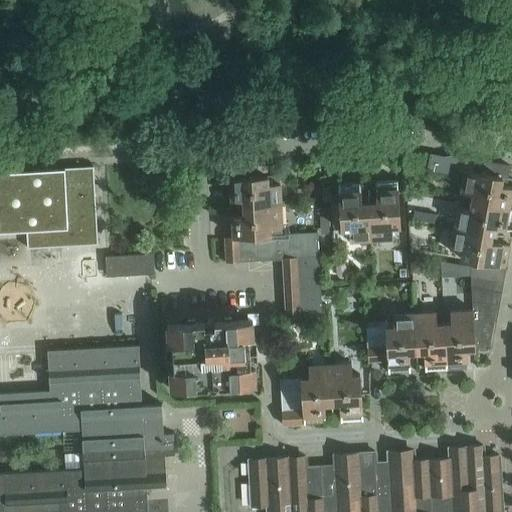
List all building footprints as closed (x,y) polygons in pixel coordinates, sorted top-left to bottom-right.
[(473,194),(471,201),(511,208),(511,187),(501,185),(502,177),(508,178),(510,166),(451,155),(450,160),(444,159),(445,157),(430,154),(427,170),(457,175),(458,170),(465,171),(461,192),(473,194)] [(243,199),(243,207),(281,205),(280,184),(268,184),(268,176),(258,177),(257,164),(221,166),(222,180),(230,180),(231,200),(243,199)] [(94,167),(0,172),(0,231),(26,230),(28,249),(98,245),(94,167)] [(377,202),(369,202),(371,240),(393,239),(392,227),(400,226),(398,180),(376,182),(377,202)] [(371,240),(369,202),(361,202),(360,182),(338,184),(341,230),(350,229),(350,241),(371,240)] [(330,187),(322,187),(322,202),(331,202),(330,187)] [(458,207),(455,228),(492,234),(493,227),(511,230),(511,208),(471,201),(470,209),(458,207)] [(232,215),(233,237),(271,235),(270,226),(282,226),(281,205),(243,207),(244,214),(232,215)] [(425,213),(423,222),(435,224),(437,216),(425,213)] [(492,234),(455,228),(451,248),(462,251),(461,259),(470,260),(506,267),(510,246),(490,242),(492,234)] [(317,233),(271,235),(233,237),(225,238),(226,262),(283,259),(319,257),(317,233)] [(283,259),(283,270),(319,268),(319,257),(283,259)] [(506,267),(470,260),(471,266),(471,267),(471,273),(504,279),(506,267)] [(471,266),(461,264),(461,275),(471,275),(471,273),(471,267),(471,266)] [(319,268),(283,270),(284,282),(320,280),(319,268)] [(504,279),(471,273),(471,275),(472,284),(502,290),(504,279)] [(320,280),(284,282),(285,294),(321,292),(320,280)] [(502,290),(472,284),(473,310),(475,354),(491,353),(502,290)] [(321,292),(285,294),(285,305),(321,303),(321,292)] [(321,303),(285,305),(286,318),(322,316),(321,303)] [(452,323),(444,324),(447,370),(468,368),(467,354),(475,354),(473,310),(451,311),(452,323)] [(436,312),(415,313),(417,351),(424,351),(425,371),(447,370),(444,324),(436,324),(436,312)] [(394,327),(386,327),(388,361),(389,373),(410,372),(409,352),(417,351),(415,313),(393,315),(394,327)] [(168,344),(166,344),(167,371),(170,371),(171,390),(213,387),(213,390),(220,390),(220,387),(229,386),(229,389),(236,389),(235,386),(257,385),(256,366),(258,366),(256,338),(254,338),(253,320),(232,321),(231,318),(225,319),(225,322),(216,322),(215,319),(204,320),(204,323),(195,324),(195,320),(188,321),(188,324),(167,325),(168,344)] [(388,361),(386,327),(366,328),(368,362),(388,361)] [(0,511),(42,511),(57,511),(56,511),(148,511),(147,486),(167,485),(165,455),(175,455),(174,433),(164,434),(162,404),(142,405),(139,345),(48,350),(50,390),(0,393),(0,511)] [(351,363),(330,364),(332,402),(340,402),(341,422),(363,421),(360,375),(352,375),(351,363)] [(309,378),(301,378),(304,424),(326,423),(325,403),(332,402),(330,364),(309,366),(309,378)] [(301,378),(281,379),(280,379),(283,425),(304,424),(301,378)] [(502,511),(500,456),(484,457),(484,446),(449,448),(449,459),(376,463),(375,452),(334,455),(334,465),(307,467),(306,456),(249,460),(252,506),(267,505),(267,511),(502,511)]
